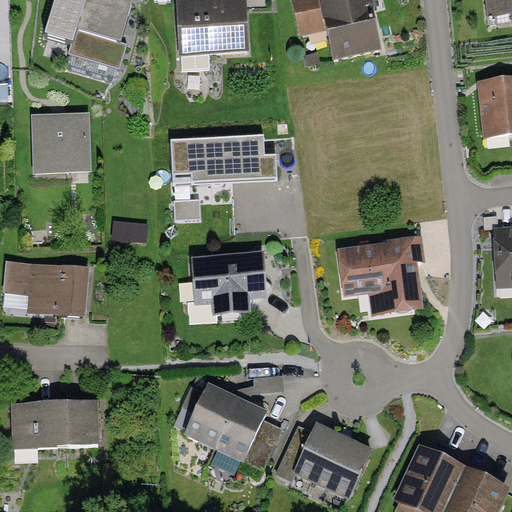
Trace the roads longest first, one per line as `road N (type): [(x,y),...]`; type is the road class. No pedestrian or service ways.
road 1 (residential): [(434,0),(461,246),(455,338),(435,377)]
road 2 (residential): [(389,378),(367,352),(342,358),(332,389),(351,408)]
